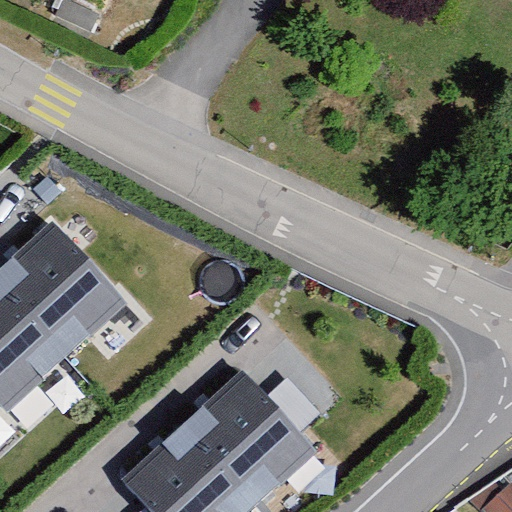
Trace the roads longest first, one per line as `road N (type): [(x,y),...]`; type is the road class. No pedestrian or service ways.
road 1 (residential): [(486,313),(137,143)]
road 2 (residential): [(137,143),(257,0)]
road 3 (residential): [(511,398),(394,511)]
road 4 (residential): [(137,143),(0,79)]
